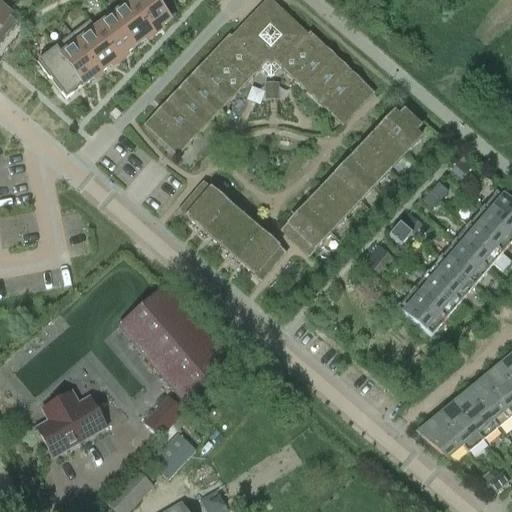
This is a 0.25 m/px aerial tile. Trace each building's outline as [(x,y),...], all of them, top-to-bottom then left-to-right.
[(152,0),(135,0),(129,6),(151,35),(169,22),(169,21),(162,12),(155,3),(152,0)] [(162,0),(158,0),(155,3),(162,12),(168,8),(162,0)] [(129,6),(111,19),(134,49),(151,35),(129,6)] [(9,17),(0,8),(0,28),(5,23),(10,17),(9,17)] [(168,8),(162,12),(169,21),(175,17),(168,8)] [(229,39),(147,125),(179,155),(260,69),(271,80),(281,69),(343,127),(372,96),(309,37),(307,39),(276,9),(261,9),(232,41),(229,39)] [(5,23),(14,31),(19,25),(9,17),(10,17),(5,23)] [(111,19),(94,32),(117,62),(134,49),(111,19)] [(0,28),(0,29),(8,36),(14,31),(5,23),(0,28)] [(0,29),(0,39),(3,42),(8,36),(0,29)] [(94,32),(77,45),(100,75),(117,62),(94,32)] [(60,58),(82,88),(100,75),(77,45),(60,58)] [(60,58),(55,52),(37,65),(65,101),(82,88),(60,58)] [(394,116),(377,133),(403,158),(420,141),(414,135),(419,129),(403,114),(398,120),(394,116)] [(377,133),(362,150),(388,175),(403,158),(377,133)] [(362,150),(346,166),(372,191),(388,175),(362,150)] [(462,161),(447,178),(456,186),(471,169),(462,161)] [(372,191),(346,166),(330,183),(356,208),(372,191)] [(330,183),(314,200),(340,224),(356,208),(330,183)] [(430,195),(438,202),(439,203),(447,194),(438,186),(430,195)] [(203,187),(180,214),(260,283),(283,255),(227,207),(232,201),(215,187),(210,193),(203,187)] [(496,193),(481,211),(511,237),(511,203),(510,206),(496,193)] [(438,202),(430,195),(429,194),(420,204),(429,212),(438,202)] [(340,224),(314,200),(299,216),(324,240),(340,224)] [(511,237),(481,211),(467,227),(502,257),(511,244),(511,237)] [(324,240),(299,216),(283,233),(308,257),(324,240)] [(408,217),(400,226),(413,236),(420,227),(408,217)] [(448,233),(456,239),(466,226),(459,220),(448,233)] [(399,226),(389,238),(401,248),(411,236),(399,226)] [(502,257),(467,227),(453,243),(488,273),(493,267),(502,275),(511,265),(502,257)] [(453,243),(439,260),(473,290),(488,273),(453,243)] [(378,249),(370,258),(383,268),(390,259),(378,249)] [(383,268),(370,258),(362,267),(375,278),(383,268)] [(439,260),(425,276),(459,306),(473,290),(439,260)] [(425,276),(411,293),(445,322),(459,306),(425,276)] [(163,290),(118,328),(182,403),(227,365),(163,290)] [(445,322),(411,293),(396,310),(431,340),(445,322)] [(500,369),(498,370),(500,373),(511,387),(511,358),(503,366),(500,369)] [(485,381),(483,383),(485,385),(506,410),(511,418),(511,387),(500,373),(498,370),(488,378),(485,381)] [(470,393),(468,395),(470,397),(473,401),(491,423),(497,430),(498,429),(511,419),(511,418),(506,410),(485,385),(483,383),(482,383),(473,391),(470,393)] [(50,424),(36,431),(53,459),(69,450),(69,448),(67,449),(65,446),(72,442),(74,445),(72,446),(73,448),(105,429),(95,411),(84,418),(71,395),(43,412),(50,424)] [(456,405),(453,407),(456,410),(482,443),(497,430),(491,423),(473,401),(470,397),(468,395),(459,403),(456,405)] [(168,400),(143,426),(159,441),(184,414),(168,400)] [(441,417),(439,419),(441,422),(443,425),(468,455),(482,443),(456,410),(453,407),(444,415),(441,417)] [(423,432),(418,437),(421,438),(425,442),(443,459),(445,460),(447,463),(463,450),(467,455),(468,455),(443,425),(441,422),(439,419),(423,432)] [(174,434),(148,463),(167,481),(193,452),(174,434)] [(137,474),(106,507),(111,511),(130,511),(153,489),(148,485),(156,478),(144,467),(137,474)] [(500,475),(494,480),(501,490),(508,485),(500,475)] [(501,490),(494,480),(488,485),(495,495),(501,490)] [(191,511),(227,511),(218,492),(189,506),(191,511)]
